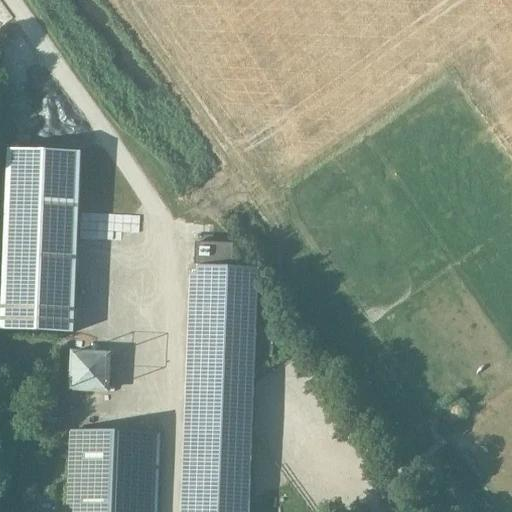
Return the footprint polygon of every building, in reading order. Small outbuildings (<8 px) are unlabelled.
[(8,151),(0,331),(73,334),(80,154),(8,151)] [(231,246),(196,245),(196,263),(231,264),(231,246)] [(199,266),(199,271),(193,271),(183,511),(250,511),(260,269),(199,266)] [(72,349),(69,392),(110,396),(112,353),(72,349)] [(159,511),(162,436),(72,430),(67,511),(159,511)]
